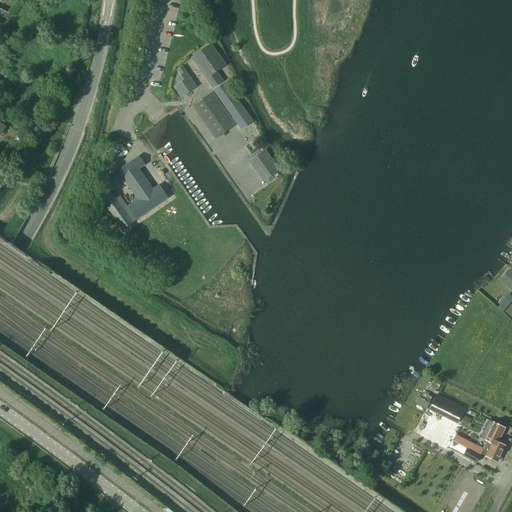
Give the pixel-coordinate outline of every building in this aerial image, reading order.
[(225,65),(211,44),(191,58),(212,88),(223,81),(216,71),(225,65)] [(181,97),(196,86),(182,66),(177,70),(180,75),(175,78),(179,83),(174,87),(181,97)] [(252,121),(225,83),(213,91),(233,118),(231,119),(212,92),(192,106),(215,139),(237,123),(241,129),(252,121)] [(265,150),(249,162),(262,181),(279,170),(265,150)] [(152,189),(138,169),(144,165),(138,156),(107,178),(113,186),(123,179),(137,200),(127,207),(136,220),(167,198),(158,185),(152,189)] [(122,230),(132,222),(113,195),(103,202),(122,230)] [(511,273),(509,272),(502,281),(509,286),(508,287),(511,290),(511,273)] [(457,424),(461,417),(464,409),(436,395),(431,405),(429,410),(457,424)] [(430,403),(419,397),(415,403),(426,410),(430,403)] [(464,416),(461,422),(467,425),(468,425),(471,419),(464,416)] [(456,435),(453,441),(467,448),(463,456),(476,463),(481,454),(496,462),(505,445),(497,442),(504,428),(496,423),(494,422),(494,423),(488,420),(480,437),(487,441),(483,449),(456,435)]
